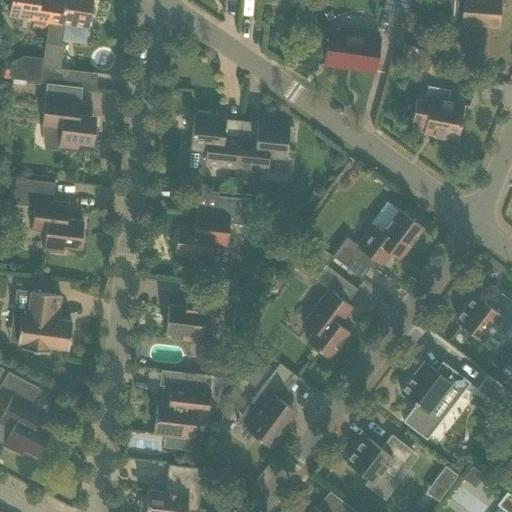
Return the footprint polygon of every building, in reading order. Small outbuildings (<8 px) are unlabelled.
[(12,0),(10,15),(35,18),(34,26),(47,28),(51,0),(12,0)] [(92,4),(92,0),(51,0),(47,28),(45,42),(61,45),(61,43),(64,23),(89,27),(91,16),(92,16),(94,15),(94,14),(95,12),(96,11),(96,10),(96,9),(96,8),(95,7),(94,5),(93,4),(92,4)] [(407,15),(410,0),(386,0),(384,9),(407,15)] [(445,20),(461,22),(461,24),(499,27),(501,0),(446,0),(446,7),(445,20)] [(327,50),(325,65),(344,67),(346,67),(347,65),(355,66),(355,68),(356,69),(376,72),(381,37),(330,30),(325,30),(321,33),(320,45),(323,49),(327,50)] [(45,42),(43,58),(42,66),(60,68),(64,44),(61,43),(61,45),(45,42)] [(415,66),(439,75),(445,59),(421,50),(415,66)] [(39,82),(42,66),(13,61),(11,70),(10,79),(39,82)] [(60,68),(42,66),(39,82),(47,83),(69,85),(71,70),(60,68)] [(69,85),(47,83),(45,96),(75,100),(76,86),(69,85)] [(457,140),(464,103),(417,94),(411,125),(424,127),(423,134),(457,140)] [(78,148),(79,143),(93,144),(95,127),(91,127),(92,116),(79,115),(81,100),(75,100),(45,96),(42,125),(61,127),(59,146),(78,148)] [(240,126),(240,129),(225,127),(226,116),(194,112),(194,115),(190,115),(187,117),(186,126),(188,129),(192,129),(190,147),(206,149),(204,163),(236,167),(241,127),(240,126)] [(236,167),(268,171),(269,156),(286,158),(288,139),(294,140),(295,127),(289,127),(290,123),(258,120),(257,131),(242,129),(243,127),(241,127),(236,167)] [(12,177),(9,202),(35,206),(32,229),(46,231),(44,249),(63,252),(64,247),(80,249),(84,220),(66,218),(63,214),(65,202),(53,200),(55,183),(12,177)] [(178,225),(175,253),(191,255),(191,261),(211,263),(213,244),(227,245),(229,222),(247,225),(250,199),(218,195),(216,213),(201,211),(200,224),(195,227),(178,225)] [(399,209),(390,201),(357,245),(347,237),(333,256),(362,278),(375,260),(382,265),(391,252),(398,251),(403,254),(423,227),(416,222),(416,219),(409,213),(406,214),(399,209)] [(276,241),(293,244),(294,229),(277,227),(276,241)] [(315,279),(326,264),(333,256),(311,240),(292,265),(314,281),(315,279)] [(231,286),(230,304),(257,308),(259,289),(231,286)] [(347,302),(328,288),(302,322),(312,330),(306,340),(329,357),(345,336),(341,333),(340,324),(353,307),(347,302)] [(21,314),(17,342),(24,343),(23,348),(48,351),(49,346),(68,349),(72,321),(53,318),(56,294),(31,291),(27,315),(21,314)] [(221,296),(187,292),(187,293),(192,294),(191,302),(186,301),(185,306),(169,304),(165,332),(182,334),(182,340),(201,342),(203,323),(218,325),(221,296)] [(469,303),(456,320),(483,341),(492,329),(503,337),(511,324),(511,300),(501,292),(491,306),(479,297),(473,306),(469,303)] [(243,351),(237,372),(255,385),(270,366),(247,349),(243,351)] [(200,368),(231,372),(233,355),(202,352),(200,368)] [(435,370),(423,361),(400,391),(416,403),(403,420),(426,438),(440,420),(429,411),(450,383),(461,392),(469,382),(442,361),(435,370)] [(40,387),(9,370),(0,387),(14,394),(0,419),(0,420),(12,427),(3,444),(20,454),(23,449),(38,457),(51,431),(36,423),(39,418),(34,416),(39,406),(32,402),(40,387)] [(208,415),(211,382),(232,384),(232,377),(212,375),(186,372),(186,373),(189,373),(188,387),(171,385),(169,402),(158,402),(154,433),(165,435),(163,447),(188,450),(189,438),(194,438),(196,414),(208,415)] [(511,396),(511,392),(487,374),(476,389),(502,409),(511,396)] [(236,421),(245,428),(270,447),(290,421),(285,417),(292,408),(281,399),(286,393),(268,379),(236,421)] [(359,445),(346,462),(373,482),(382,470),(393,478),(414,451),(391,434),(381,447),(369,438),(363,447),(359,445)] [(445,465),(435,479),(426,491),(438,500),(458,475),(445,465)] [(472,465),(463,477),(475,486),(484,474),(472,465)] [(185,511),(186,509),(196,510),(201,471),(171,467),(169,483),(171,483),(169,493),(148,490),(147,497),(143,496),(142,511),(146,511),(145,511),(185,511)] [(511,511),(511,494),(507,491),(497,504),(502,508),(499,511),(511,511)]
